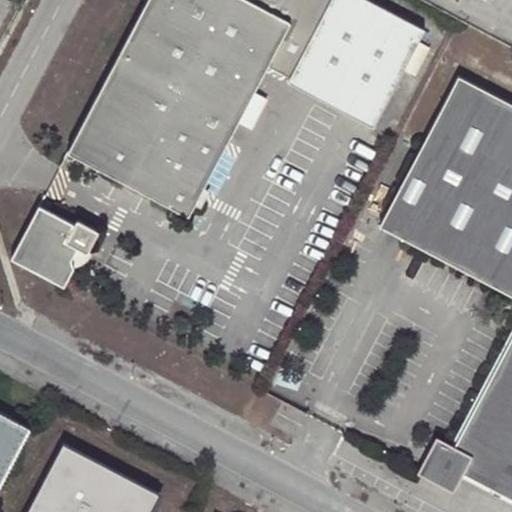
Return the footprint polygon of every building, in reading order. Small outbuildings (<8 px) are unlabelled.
[(285,77),(283,81),(372,126),(423,29),(368,0),(141,0),(62,152),(185,216),(266,67),(285,77)] [(459,473),(466,477),(511,389),(511,105),(457,75),(376,224),(511,297),(511,331),(451,446),(433,437),(414,472),(449,491),(459,473)] [(72,224),(35,205),(7,259),(61,285),(70,268),(67,258),(73,247),(85,251),(94,231),(73,221),(72,224)] [(73,247),(67,258),(70,268),(82,262),(88,253),(85,251),(73,247)] [(511,389),(466,477),(511,501),(511,389)] [(0,486),(31,428),(0,411),(0,486)] [(145,511),(157,486),(49,440),(18,511),(145,511)]
